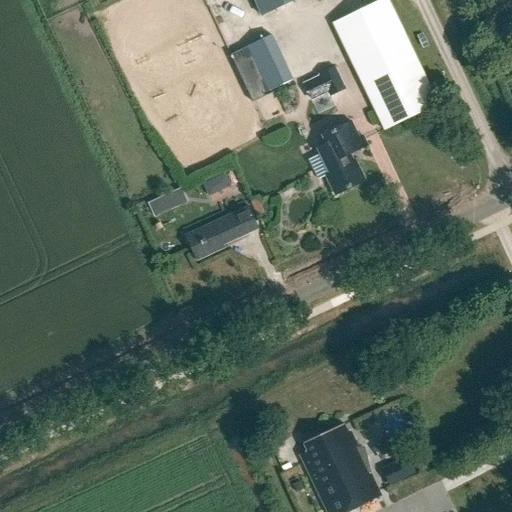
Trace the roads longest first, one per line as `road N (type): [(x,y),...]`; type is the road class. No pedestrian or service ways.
road 1 (tertiary): [(0,432),(511,192)]
road 2 (unclassified): [(421,0),(511,191)]
